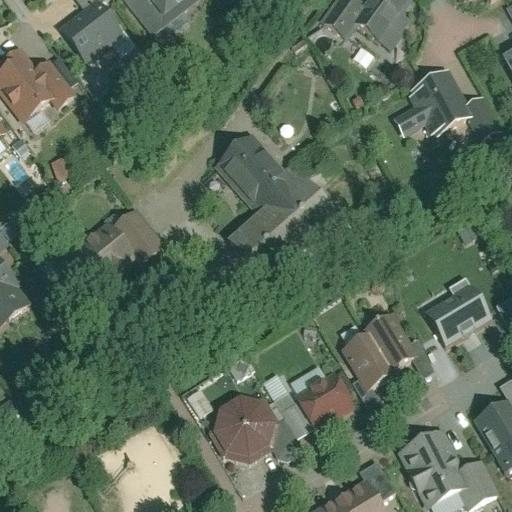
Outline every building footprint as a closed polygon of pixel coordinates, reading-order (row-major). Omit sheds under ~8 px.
[(138,0),(128,8),(155,43),(194,13),(189,7),(198,0),(138,0)] [(420,8),(407,0),(367,0),(360,10),(344,0),(336,0),(318,28),(342,43),(352,27),(392,52),(420,8)] [(465,0),(469,6),(481,0),(484,0),(490,10),(509,0),(465,0)] [(125,42),(99,8),(62,36),(88,70),(125,42)] [(6,80),(0,84),(0,102),(24,134),(61,106),(23,56),(1,73),(6,80)] [(451,74),(407,97),(416,113),(396,123),(406,144),(426,133),(433,147),(477,123),(451,74)] [(0,127),(0,150),(11,142),(0,127)] [(230,246),(267,290),(343,227),(321,200),(344,181),(319,150),(288,176),(259,141),(220,173),(260,221),(230,246)] [(70,162),(53,168),(60,186),(76,180),(70,162)] [(107,227),(55,270),(92,314),(143,271),(107,227)] [(0,264),(0,336),(29,314),(14,294),(19,290),(0,264)] [(472,287),(425,314),(445,349),(492,322),(472,287)] [(511,304),(498,311),(511,339),(511,304)] [(370,340),(392,379),(420,364),(395,319),(367,334),(370,340)] [(342,355),(367,400),(395,384),(392,379),(370,340),(342,355)] [(230,372),(242,397),(260,388),(249,363),(230,372)] [(296,401),(314,435),(357,413),(339,379),(296,401)] [(266,387),(273,405),(288,399),(280,381),(266,387)] [(229,463),(253,468),(273,454),(279,430),(267,410),(245,404),(223,418),(217,440),(229,463)] [(12,405),(0,413),(0,420),(8,432),(24,421),(12,405)] [(511,414),(508,408),(475,426),(503,477),(511,472),(511,414)] [(299,445),(311,440),(298,413),(286,419),(299,445)] [(445,436),(399,457),(425,511),(440,511),(474,496),(445,436)] [(379,511),(365,485),(316,511),(379,511)]
